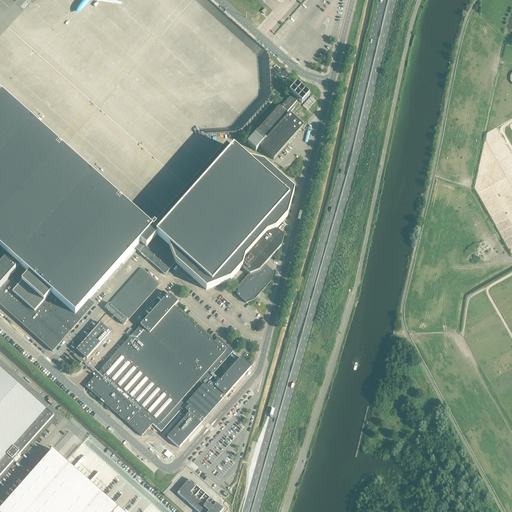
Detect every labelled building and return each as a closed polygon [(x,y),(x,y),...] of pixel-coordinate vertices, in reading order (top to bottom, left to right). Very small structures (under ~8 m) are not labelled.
[(288,115),(286,114),(297,101),(301,105),(310,95),(296,83),(288,92),(291,96),(288,100),(280,108),(279,107),(278,108),(277,108),(276,109),(276,110),(257,131),(256,131),(256,132),(246,143),(256,151),(259,147),(274,160),(303,127),(289,114),(288,115)] [(0,93),(0,305),(52,352),(95,305),(89,300),(135,249),(153,229),(0,93)] [(303,106),(307,110),(316,101),(311,97),(303,106)] [(287,217),(291,200),(294,192),(281,181),(263,164),(246,160),(244,158),(239,154),(236,151),(233,148),(230,152),(226,148),(179,200),(168,212),(153,229),(135,249),(139,252),(142,254),(145,257),(146,258),(165,275),(175,263),(206,290),(213,288),(230,281),(242,267),(243,268),(243,269),(247,273),(249,274),(239,286),(236,295),(241,300),(246,303),(248,303),(254,300),(257,297),(271,281),(273,272),(272,272),(264,265),(270,259),(281,246),(284,237),(281,235),(277,231),(276,231),(275,230),(287,217)] [(159,285),(141,268),(105,308),(124,325),(159,285)] [(169,294),(86,387),(128,424),(138,412),(139,413),(128,425),(141,436),(152,424),(161,432),(179,412),(185,417),(167,438),(179,448),(251,367),(241,358),(220,381),(213,374),(233,351),(218,338),(214,342),(174,306),(178,302),(169,294)] [(86,360),(96,349),(111,332),(100,323),(76,350),(86,360)] [(84,361),(75,354),(73,356),(81,364),(84,361)] [(70,356),(69,357),(81,368),(82,366),(70,356)] [(0,475),(16,458),(53,416),(0,369),(0,475)] [(122,511),(109,500),(53,450),(0,509),(0,511),(122,511)] [(221,511),(223,510),(212,500),(213,499),(196,484),(195,485),(189,480),(177,493),(198,511),(221,511)]
